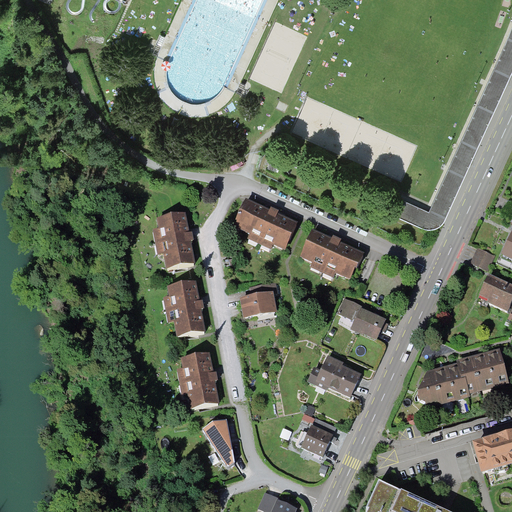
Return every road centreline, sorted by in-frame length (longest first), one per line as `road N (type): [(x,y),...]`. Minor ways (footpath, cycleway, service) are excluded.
road 1 (residential): [(439,272),(228,182),(211,226),(245,423)]
road 2 (secondary): [(439,272),(334,507)]
road 3 (secondary): [(511,111),(439,272)]
road 4 (residential): [(334,507),(265,474),(250,455),(245,423)]
road 5 (residential): [(511,421),(385,459)]
